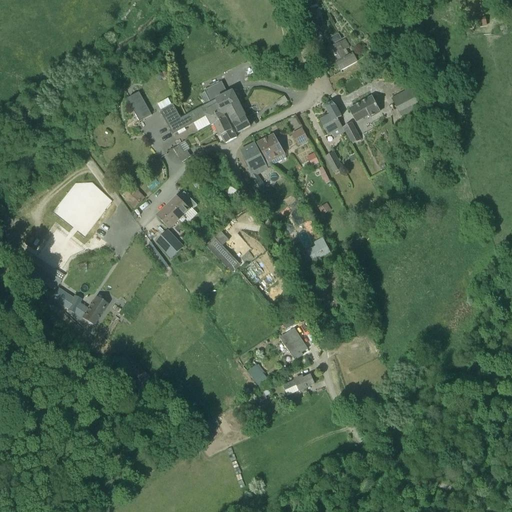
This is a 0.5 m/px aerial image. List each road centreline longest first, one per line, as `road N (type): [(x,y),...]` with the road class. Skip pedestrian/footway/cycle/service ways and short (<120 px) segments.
road 1 (residential): [(337,408),(307,293),(229,156),(233,143),(313,94),(291,0)]
road 2 (unclassified): [(490,511),(388,463),(337,408)]
